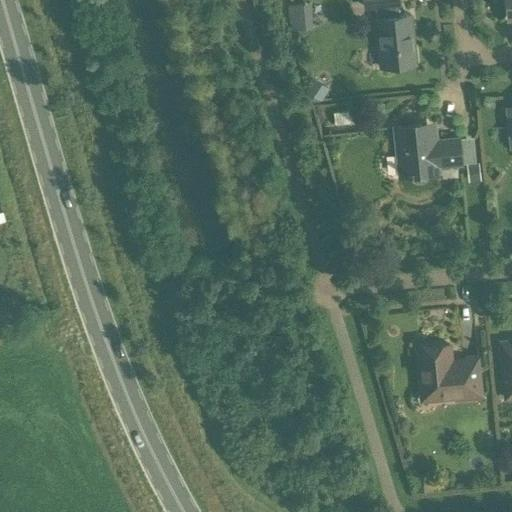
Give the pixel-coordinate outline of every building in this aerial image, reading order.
[(398,16),(396,4),(398,4),(397,0),(362,0),(363,7),(373,6),(374,18),(379,68),(414,64),(409,15),(398,16)] [(511,0),(503,0),(506,19),(511,17),(511,0)] [(290,30),(312,28),(310,3),(288,5),(290,30)] [(326,91),(310,81),(305,90),(308,102),(320,100),(326,91)] [(425,136),(421,133),(420,124),(393,127),(398,176),(408,175),(410,178),(413,182),(417,183),(422,183),(426,181),(428,178),(429,173),(437,172),(437,166),(461,164),(458,138),(434,141),(434,135),(425,136)] [(480,180),(478,162),(475,162),(466,163),(468,182),(480,180)] [(511,341),(499,343),(504,401),(511,400),(511,341)] [(450,360),(448,345),(415,348),(417,367),(420,366),(423,400),(454,397),(453,394),(480,391),(476,358),(450,360)] [(432,490),(430,475),(413,477),(414,492),(432,490)]
